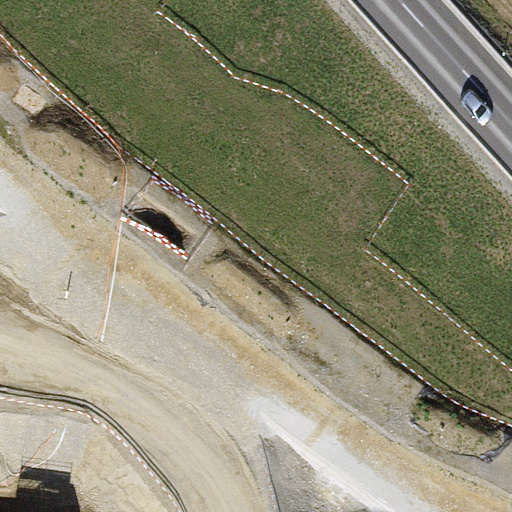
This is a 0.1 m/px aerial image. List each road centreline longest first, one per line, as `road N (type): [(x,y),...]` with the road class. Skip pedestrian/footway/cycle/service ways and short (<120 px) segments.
road 1 (primary): [(511,124),(399,0)]
road 2 (primary): [(80,481),(31,389),(0,353)]
